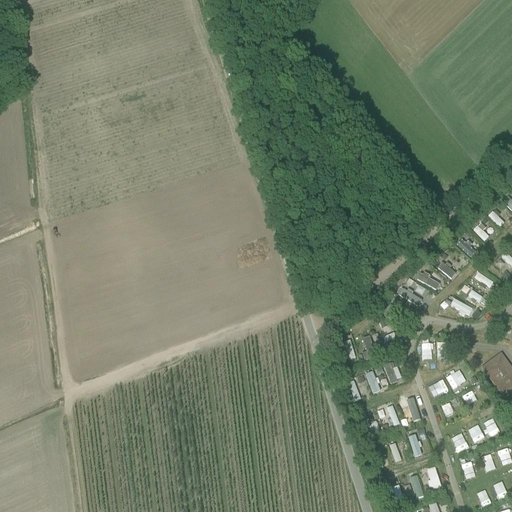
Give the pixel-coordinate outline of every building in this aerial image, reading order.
[(342,153),(335,173),(343,176),(347,163),(357,167),(360,160),(342,153)] [(500,228),(505,224),(493,213),(489,217),(500,228)] [(484,242),(488,238),(482,231),(478,235),(484,242)] [(511,270),(511,260),(507,254),(494,265),(502,274),(509,268),(511,270)] [(452,279),(456,273),(441,264),(437,270),(452,279)] [(437,294),(448,278),(435,269),(429,278),(424,274),(419,282),(437,294)] [(474,280),(490,289),(494,283),(477,274),(474,280)] [(412,284),(403,299),(417,308),(427,293),(412,284)] [(450,297),(445,304),(468,318),(472,311),(450,297)] [(350,342),(345,343),(349,360),(354,358),(350,342)] [(446,357),(446,344),(438,344),(438,357),(446,357)] [(511,372),(499,357),(485,368),(503,392),(511,384),(511,372)] [(390,365),(383,368),(391,386),(398,382),(390,365)] [(374,373),(366,375),(372,395),(380,393),(374,373)] [(450,384),(455,391),(461,387),(455,380),(450,384)] [(354,382),(348,384),(355,402),(360,400),(354,382)] [(400,404),(403,412),(415,408),(413,400),(400,404)] [(442,407),(445,417),(453,414),(449,404),(442,407)] [(393,408),(378,413),(380,420),(386,418),(390,428),(399,425),(393,408)] [(478,426),(467,431),(474,445),(485,439),(478,426)] [(490,437),(499,435),(497,426),(488,428),(490,437)] [(423,456),(418,441),(410,443),(415,458),(423,456)] [(389,447),(396,464),(401,462),(395,444),(389,447)] [(380,447),(380,456),(385,456),(385,464),(390,464),(390,460),(391,460),(391,447),(380,447)] [(431,491),(441,488),(436,468),(421,472),(426,486),(429,485),(431,491)] [(418,479),(411,481),(415,498),(422,497),(418,479)] [(399,486),(393,488),(397,504),(403,503),(399,486)]
